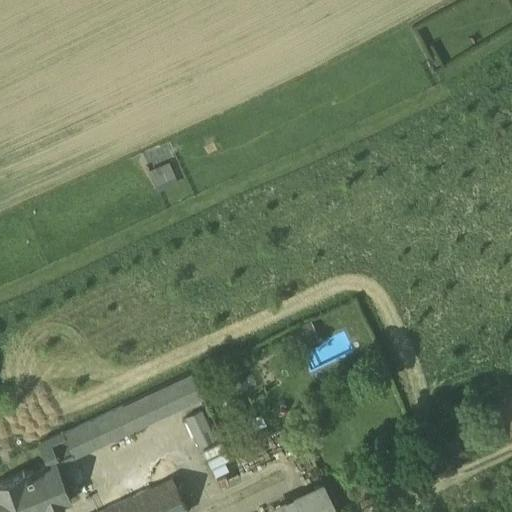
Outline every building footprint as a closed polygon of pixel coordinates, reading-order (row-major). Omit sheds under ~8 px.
[(155,183),(175,174),(168,160),(148,169),(155,183)] [(192,373),(123,405),(132,426),(202,394),(192,373)] [(123,405),(65,433),(74,454),(132,426),(123,405)] [(197,444),(213,437),(199,407),(183,414),(197,444)] [(65,433),(41,444),(49,463),(55,461),(56,462),(74,454),(65,433)] [(60,469),(29,482),(39,511),(41,511),(54,507),(56,511),(63,509),(61,504),(71,499),(60,469)] [(24,471),(0,480),(0,511),(39,511),(29,482),(24,471)] [(173,477),(98,511),(186,511),(189,511),(173,477)] [(265,511),(336,511),(322,479),(262,503),(265,511)]
